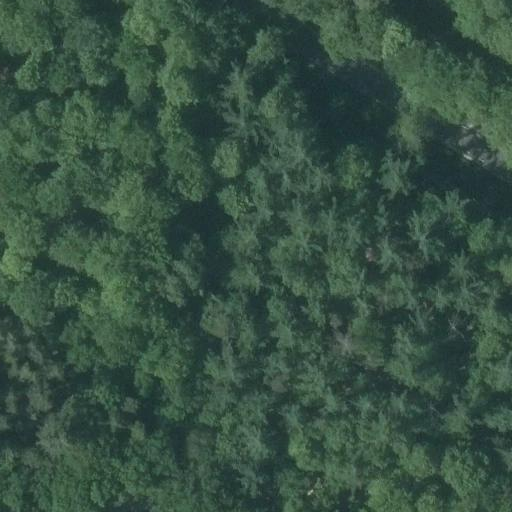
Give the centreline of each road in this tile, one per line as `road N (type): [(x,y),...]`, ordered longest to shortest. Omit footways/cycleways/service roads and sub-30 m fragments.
road 1 (track): [(206,152),(170,503)]
road 2 (track): [(182,502),(511,463)]
road 3 (secondary): [(511,170),(233,0)]
road 4 (track): [(116,0),(109,91),(206,152)]
road 5 (track): [(206,152),(235,1)]
